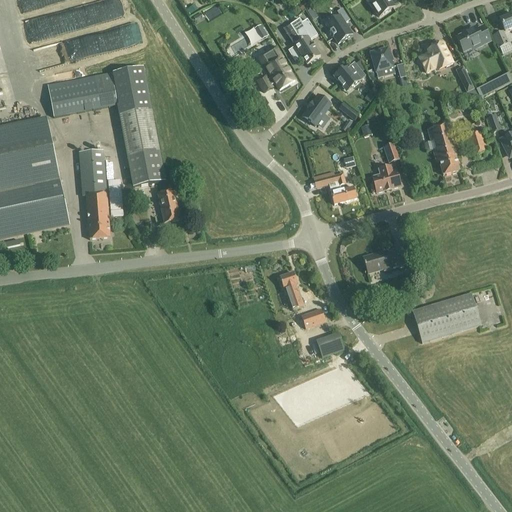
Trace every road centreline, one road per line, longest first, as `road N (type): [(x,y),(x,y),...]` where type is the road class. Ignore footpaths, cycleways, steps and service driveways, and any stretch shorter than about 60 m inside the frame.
road 1 (tertiary): [(499,511),(356,327),(313,236)]
road 2 (tertiary): [(0,280),(313,236)]
road 3 (residential): [(431,19),(335,58),(251,147)]
road 4 (tertiary): [(313,236),(511,182)]
road 5 (tertiary): [(251,147),(155,0)]
